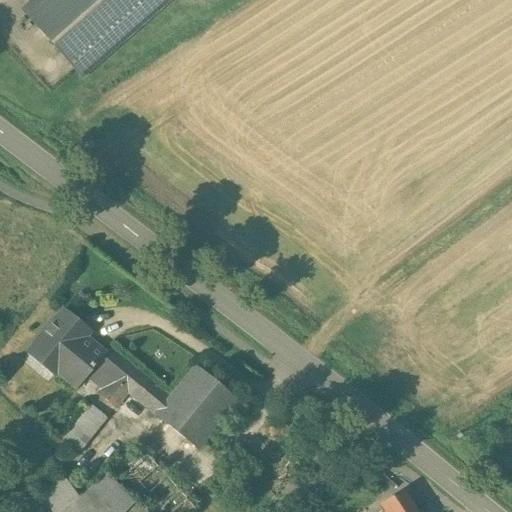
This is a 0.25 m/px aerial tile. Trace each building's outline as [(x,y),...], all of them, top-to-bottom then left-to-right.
[(33,0),(22,10),(81,78),(168,0),(33,0)] [(63,310),(25,355),(27,356),(30,353),(52,371),(49,375),(51,377),(55,372),(76,390),(85,379),(94,368),(105,355),(102,353),(74,329),(79,324),(63,310)] [(102,353),(105,355),(94,368),(110,381),(123,361),(107,347),(102,353)] [(110,381),(102,393),(99,398),(116,411),(127,395),(156,416),(169,399),(123,361),(110,381)] [(169,399),(156,416),(196,449),(239,396),(199,363),(169,399)] [(110,381),(94,368),(85,379),(102,393),(110,381)] [(104,420),(86,405),(55,443),(74,458),(104,420)] [(145,458),(119,485),(145,511),(192,511),(196,509),(145,458)] [(63,479),(41,496),(53,511),(88,511),(70,488),(63,479)] [(381,505),(385,511),(415,511),(402,492),(381,505)]
